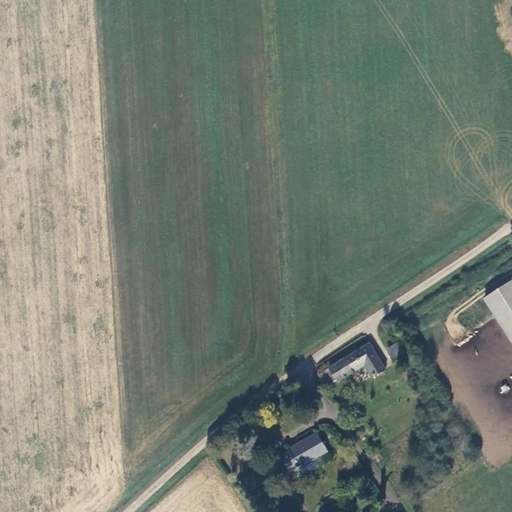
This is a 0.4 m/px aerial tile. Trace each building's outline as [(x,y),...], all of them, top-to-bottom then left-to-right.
[(511,281),(485,299),(511,341),(511,281)] [(386,349),(394,361),(405,353),(397,342),(386,349)] [(365,366),(371,375),(373,379),(387,369),(369,344),(331,370),(338,380),(340,383),(365,366)] [(327,387),(338,380),(331,370),(320,377),(327,387)] [(327,454),(316,435),(289,451),(290,453),(281,458),(290,474),(294,472),(313,461),(327,454)] [(318,469),(313,461),(294,472),(298,480),(318,469)]
